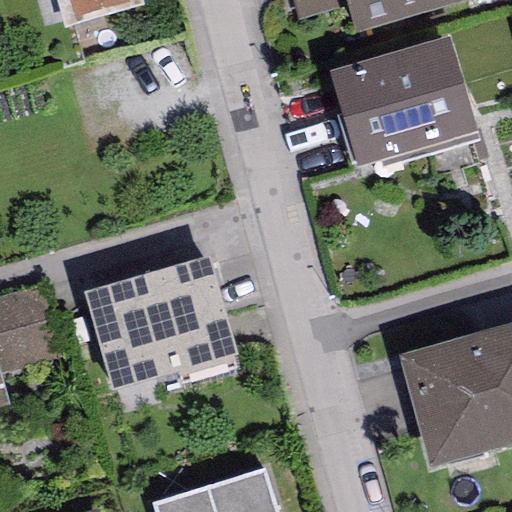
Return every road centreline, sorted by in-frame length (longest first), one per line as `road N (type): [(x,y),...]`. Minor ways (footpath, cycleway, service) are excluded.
road 1 (residential): [(369,511),(227,0)]
road 2 (unknown): [(0,276),(282,198)]
road 3 (unknown): [(317,324),(511,268)]
